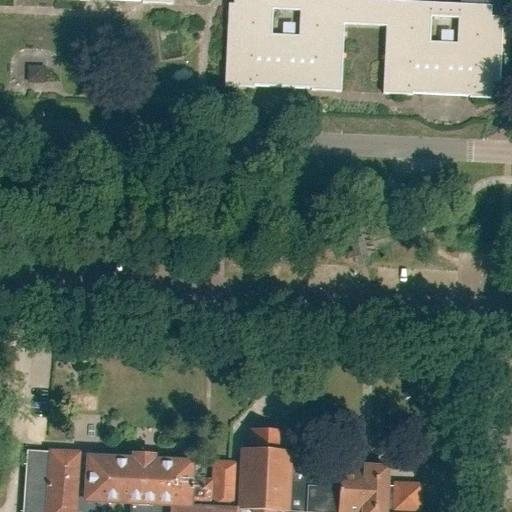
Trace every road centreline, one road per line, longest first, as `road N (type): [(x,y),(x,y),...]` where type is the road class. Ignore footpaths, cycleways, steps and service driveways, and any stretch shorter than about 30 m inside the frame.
road 1 (unclassified): [(511,156),(31,131)]
road 2 (unclassified): [(22,281),(500,308)]
road 3 (residential): [(493,511),(500,308)]
road 4 (unclassified): [(22,281),(31,131)]
